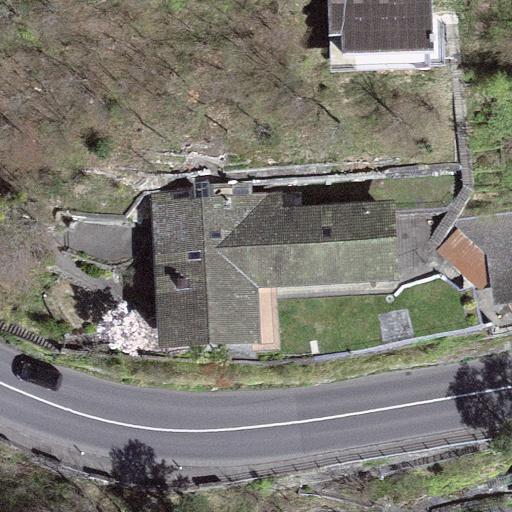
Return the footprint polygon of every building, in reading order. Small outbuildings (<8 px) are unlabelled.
[(344,0),(345,60),(430,59),(430,51),(435,51),(435,42),(429,42),(428,0),(344,0)] [(252,343),(249,286),(390,279),(387,214),(275,219),(275,205),(160,210),(167,347),(252,343)] [(511,215),(453,222),(508,275),(511,270),(511,215)] [(511,270),(508,275),(453,222),(436,249),(479,291),(490,281),(493,308),(511,306),(511,270)] [(458,288),(469,332),(482,328),(472,284),(458,288)]
